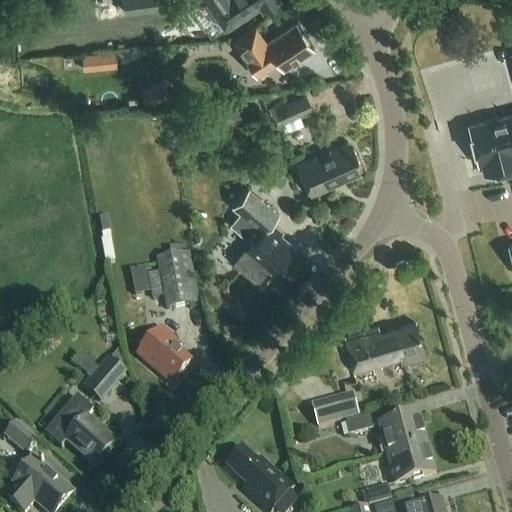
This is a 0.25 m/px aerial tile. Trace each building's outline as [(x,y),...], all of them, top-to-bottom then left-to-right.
[(172,0),(121,0),(124,16),(174,10),(172,0)] [(206,0),(208,3),(211,1),(230,31),(234,28),(262,10),(264,14),(282,2),(280,0),(206,0)] [(282,71),(313,51),(295,23),(266,42),(257,27),(233,42),(254,76),(276,61),(282,71)] [(82,55),(84,71),(116,68),(114,52),(82,55)] [(165,85),(142,88),(144,104),(168,101),(165,85)] [(283,131),(302,123),(299,115),(311,110),(305,95),(286,104),(284,100),(268,107),(276,125),(283,131)] [(223,108),(225,120),(248,117),(247,105),(223,108)] [(511,114),(469,126),(479,167),(483,166),(486,174),(511,167),(511,114)] [(354,171),(360,168),(352,150),(344,153),(341,145),(296,165),(310,197),(332,188),(331,184),(343,179),(344,183),(357,177),(354,171)] [(270,274),(294,248),(269,225),(277,216),(249,189),(235,204),(236,208),(230,214),(234,218),(229,224),(251,245),(245,251),(244,250),(232,264),(257,285),(267,272),(270,274)] [(148,276),(152,300),(152,301),(165,299),(167,309),(189,305),(187,296),(190,295),(181,247),(170,248),(171,257),(157,260),(159,274),(148,276)] [(400,368),(426,360),(415,323),(379,334),(377,329),(343,340),(353,375),(398,361),(400,368)] [(174,387),(195,364),(176,347),(179,342),(164,329),(144,350),(141,348),(138,351),(142,355),(140,356),(174,387)] [(84,390),(110,408),(133,376),(109,359),(102,369),(83,355),(74,367),(92,380),(84,390)] [(312,407),(318,430),(359,418),(352,395),(312,407)] [(79,400),(47,436),(63,450),(68,445),(96,471),(118,447),(88,420),(94,413),(79,400)] [(349,439),(374,432),(370,419),(345,425),(349,439)] [(381,430),(388,458),(427,447),(419,419),(381,430)] [(4,439),(27,458),(39,443),(36,441),(38,438),(21,423),(19,426),(16,424),(4,439)] [(427,447),(388,458),(397,489),(436,479),(427,447)] [(264,511),(275,511),(296,489),(281,476),(279,478),(258,459),(256,462),(244,452),(227,471),(260,501),(257,505),(264,511)] [(21,511),(27,511),(35,504),(44,511),(60,511),(75,495),(35,460),(13,485),(15,487),(5,498),(21,511)] [(368,509),(393,502),(389,490),(365,497),(368,509)]
